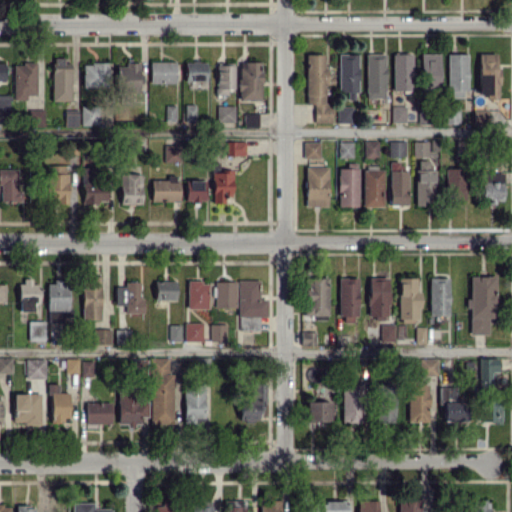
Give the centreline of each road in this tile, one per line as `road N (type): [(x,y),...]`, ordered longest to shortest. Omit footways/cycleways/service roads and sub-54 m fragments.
road 1 (residential): [(0,23),(511,21)]
road 2 (tertiary): [(0,242),(511,242)]
road 3 (residential): [(492,461),(0,461)]
road 4 (residential): [(286,459),(286,0)]
